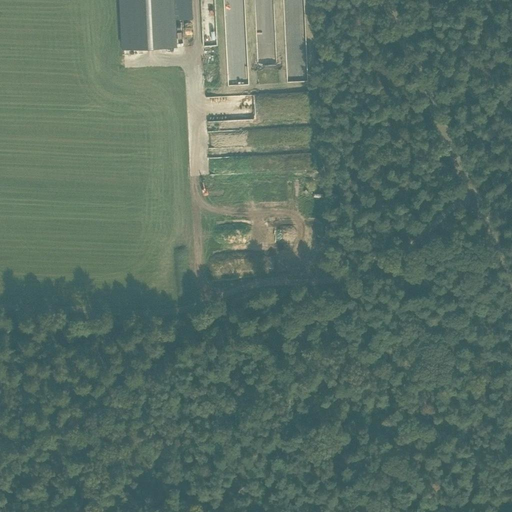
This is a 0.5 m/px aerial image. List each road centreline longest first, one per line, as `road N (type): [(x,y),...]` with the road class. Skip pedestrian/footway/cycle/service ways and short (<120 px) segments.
road 1 (unclassified): [(0,307),(174,311),(235,287),(351,275),(404,251),(471,191)]
road 2 (unclassified): [(471,191),(387,0)]
